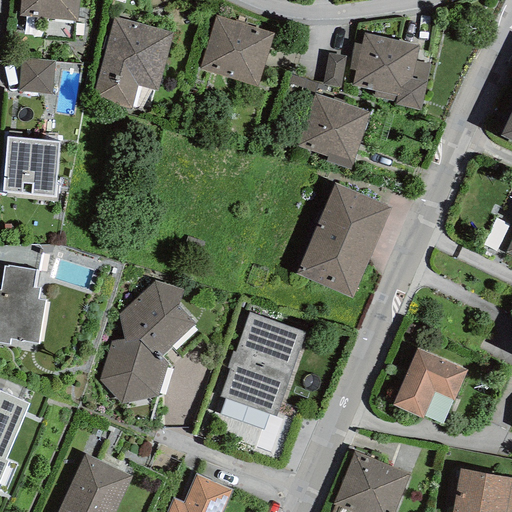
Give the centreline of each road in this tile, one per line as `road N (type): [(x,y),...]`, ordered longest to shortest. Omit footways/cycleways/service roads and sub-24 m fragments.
road 1 (residential): [(511,43),(308,486)]
road 2 (residential): [(308,486),(127,435)]
road 3 (residential): [(252,0),(303,13),(365,15),(434,0)]
road 4 (unknown): [(209,319),(189,363),(188,452)]
